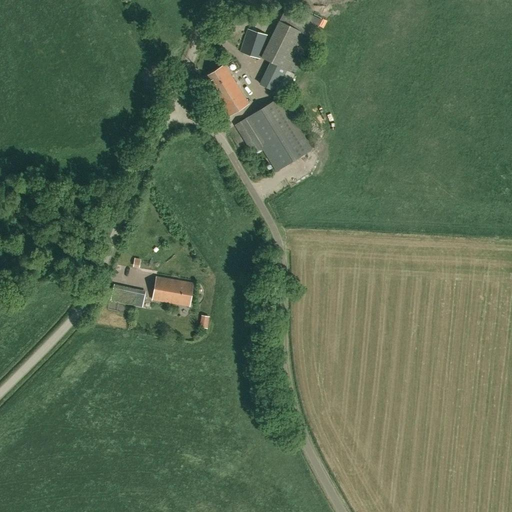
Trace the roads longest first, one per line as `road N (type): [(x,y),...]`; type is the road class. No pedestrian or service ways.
road 1 (unclassified): [(342,511),(304,442),(286,387),(281,265),(270,222),(215,132),(167,110)]
road 2 (unclassified): [(0,393),(94,288),(167,110)]
road 3 (unclassified): [(167,110),(216,0)]
